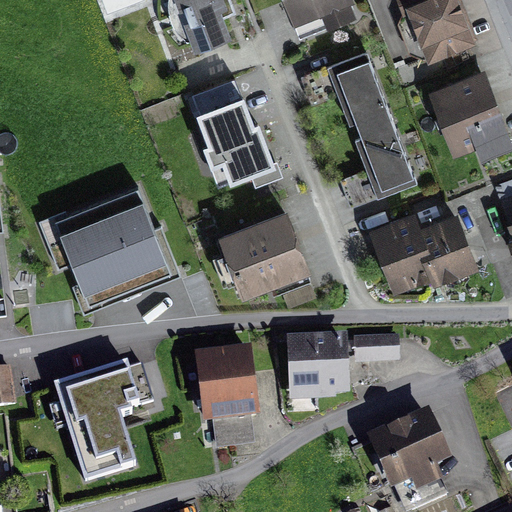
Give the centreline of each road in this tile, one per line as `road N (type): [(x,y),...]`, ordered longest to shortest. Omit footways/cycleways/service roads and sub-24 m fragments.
road 1 (residential): [(0,350),(294,317),(511,313)]
road 2 (residential): [(106,511),(230,478),(320,424),(404,391),(443,385),(511,347)]
